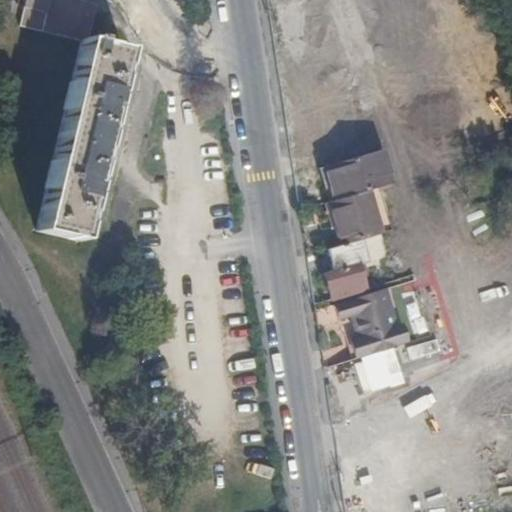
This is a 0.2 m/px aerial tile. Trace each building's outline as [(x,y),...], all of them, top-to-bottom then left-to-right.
[(121,51),(93,45),(94,40),(86,38),(94,5),(73,0),(24,0),(18,27),(80,42),(35,231),(75,241),(89,186),(92,171),(98,172),(109,123),(104,122),(121,51)] [(327,166),(322,168),(332,202),(387,186),(390,185),(380,150),(327,166)] [(332,202),(327,204),(340,245),(361,239),(399,228),(387,186),(332,202)] [(340,245),(315,252),(322,274),(356,264),(368,260),(361,239),(340,245)] [(356,264),(322,274),(327,291),(339,288),(342,296),(364,289),(356,264)] [(339,288),(327,291),(330,300),(342,296),(339,288)] [(383,289),(332,304),(336,318),(348,315),(356,339),(350,341),(356,359),(405,344),(399,325),(395,327),(383,289)] [(474,508),(474,511),(511,511),(511,508),(508,497),(474,508)] [(384,511),(382,503),(344,511),(384,511)]
